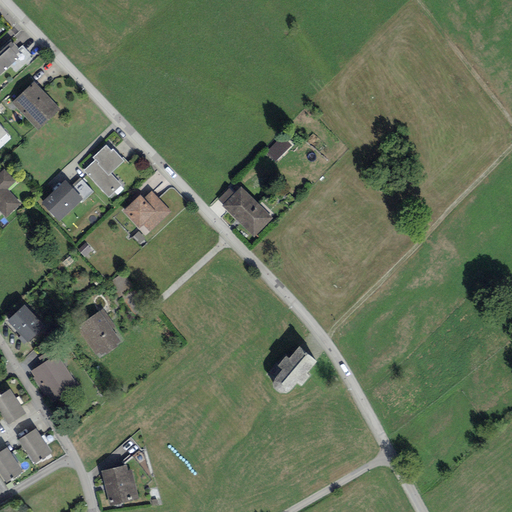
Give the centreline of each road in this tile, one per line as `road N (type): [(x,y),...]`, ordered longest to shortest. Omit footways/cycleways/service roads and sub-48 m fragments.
road 1 (residential): [(4,0),(323,340),(389,455)]
road 2 (track): [(511,146),(323,340)]
road 3 (residential): [(92,511),(69,444),(0,343)]
road 4 (track): [(511,121),(418,0)]
